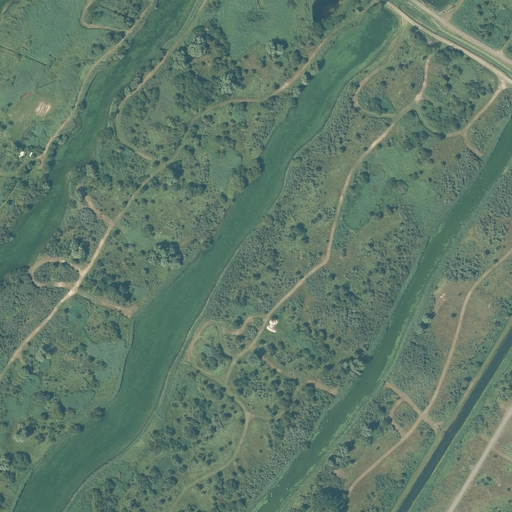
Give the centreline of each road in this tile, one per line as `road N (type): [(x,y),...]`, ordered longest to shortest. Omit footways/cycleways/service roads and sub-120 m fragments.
road 1 (track): [(151,0),(92,67),(41,166),(20,178),(0,173)]
road 2 (track): [(446,511),(511,404)]
